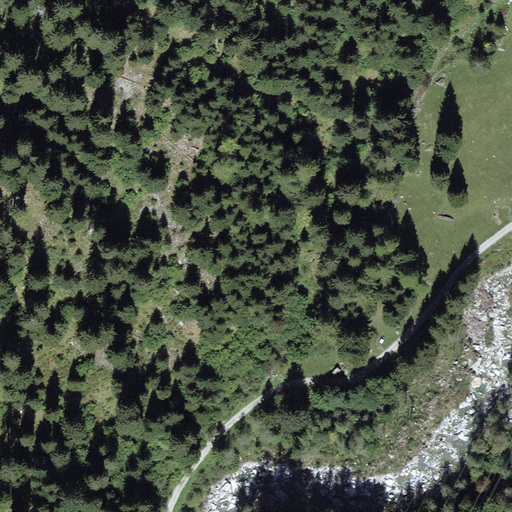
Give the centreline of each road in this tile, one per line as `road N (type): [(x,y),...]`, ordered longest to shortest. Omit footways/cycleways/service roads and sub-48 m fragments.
road 1 (track): [(511,228),(476,249),(378,363),(349,380),(286,383),(261,397)]
road 2 (track): [(261,397),(212,443),(172,511)]
